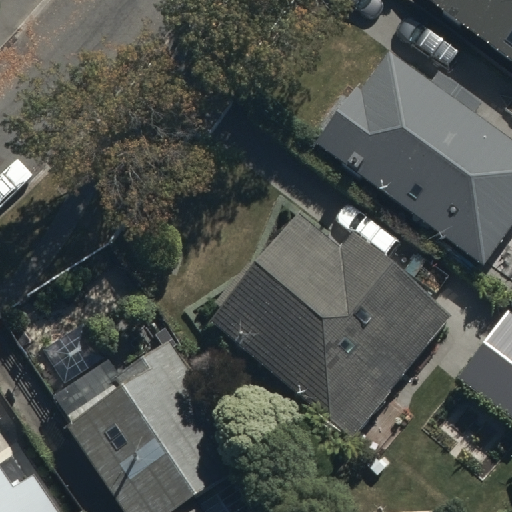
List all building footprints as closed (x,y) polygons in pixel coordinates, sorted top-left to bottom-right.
[(511,0),(425,0),(417,12),(511,79),(511,0)] [(365,57),(298,148),(484,287),(511,249),(511,167),(468,136),(480,119),(436,87),(425,102),(365,57)] [(298,233),(212,340),(357,457),(454,336),(354,255),(343,269),(298,233)] [(511,321),(461,383),(511,424),(511,321)] [(171,365),(59,441),(107,511),(245,511),(237,500),(254,488),(171,365)] [(0,484),(0,511),(45,511),(33,493),(14,506),(0,484)]
